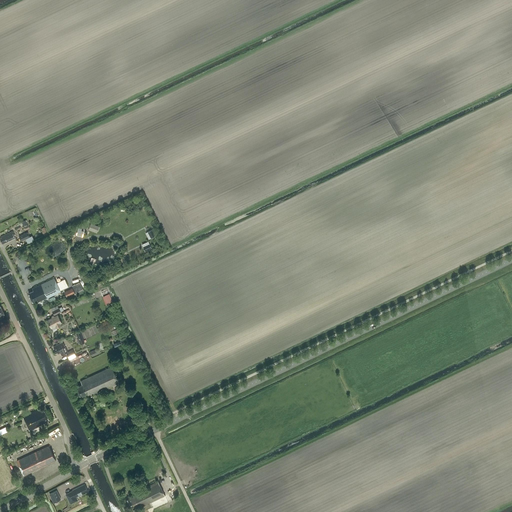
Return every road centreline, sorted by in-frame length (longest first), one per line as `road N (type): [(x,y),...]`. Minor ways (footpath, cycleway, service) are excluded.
road 1 (tertiary): [(102,455),(511,261)]
road 2 (residential): [(99,451),(0,242)]
road 3 (tertiary): [(81,466),(0,288)]
